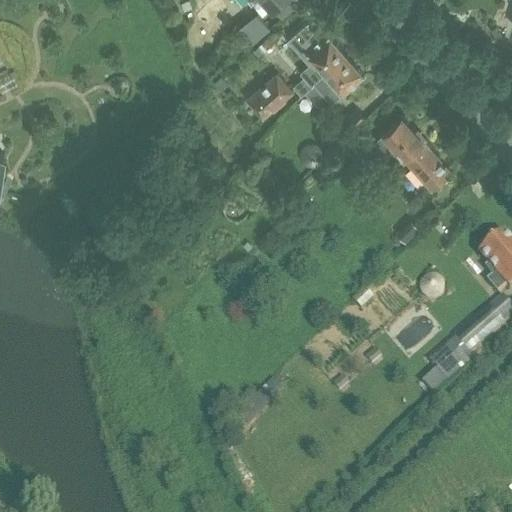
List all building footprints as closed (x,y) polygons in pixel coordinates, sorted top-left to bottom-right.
[(235,0),(241,6),(247,0),(262,0),(273,11),(285,0),(235,0)] [(237,28),(251,45),(270,30),(256,13),(237,28)] [(303,95),(307,91),(306,90),(346,53),(327,31),(321,36),(308,22),(288,40),(309,64),(300,71),(304,76),(294,85),(303,95)] [(258,57),(273,44),(267,37),(252,51),(258,57)] [(306,90),(307,91),(317,103),(318,104),(323,105),(329,105),(332,102),(343,92),(344,93),(365,75),(346,53),(306,90)] [(228,82),(221,75),(214,82),(220,89),(228,82)] [(263,116),(292,90),(278,75),(249,100),(263,116)] [(344,142),(368,118),(356,106),(332,130),(344,142)] [(452,173),(403,117),(384,134),(372,145),(384,158),(396,147),(433,189),(452,173)] [(299,152),(300,158),(303,164),(309,166),(316,165),(321,161),(323,155),(321,149),(317,145),(312,143),(306,144),(302,147),(299,152)] [(394,181),(405,171),(397,162),(386,172),(394,181)] [(397,233),(408,243),(421,229),(411,219),(397,233)] [(511,289),(511,242),(505,234),(480,256),(490,268),(486,271),(491,278),(487,282),(498,294),(507,287),(510,291),(511,289)] [(420,283),(419,291),(422,296),(427,300),(434,301),(440,299),(445,294),(446,288),(445,281),(440,276),(432,274),(425,276),(420,283)] [(374,299),(365,289),(353,301),(362,310),(374,299)] [(511,306),(503,296),(455,337),(469,354),(511,316),(511,306)] [(366,357),(372,364),(381,356),(375,349),(366,357)] [(343,376),(333,384),(339,391),(348,383),(343,376)] [(238,439),(283,390),(273,381),(228,430),(238,439)]
